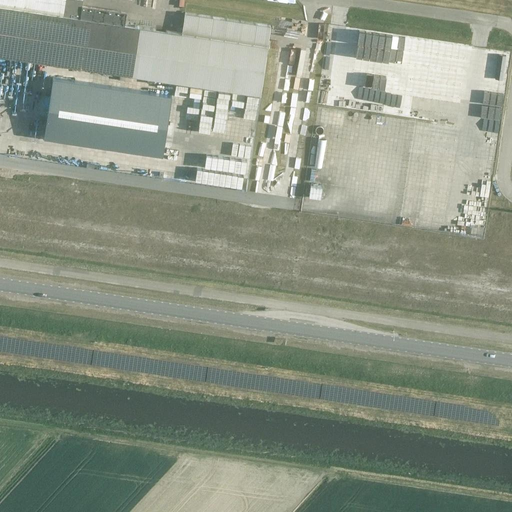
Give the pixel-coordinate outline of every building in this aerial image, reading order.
[(182,33),(124,24),(126,11),(83,5),(83,1),(83,0),(0,0),(0,55),(133,75),(261,94),(271,26),(185,13),(182,33)] [(53,77),(44,137),(162,155),(171,95),(53,77)] [(322,100),(327,101),(331,82),(325,81),(322,100)] [(331,120),(333,109),(321,107),(319,119),(331,120)] [(343,119),(344,111),(335,110),(335,118),(343,119)] [(346,130),(358,132),(361,114),(349,111),(346,130)] [(394,137),(390,179),(402,180),(406,138),(394,137)] [(323,182),(324,171),(312,171),(312,181),(323,182)] [(336,185),(346,186),(348,175),(338,174),(336,185)] [(352,176),(351,187),(361,188),(361,177),(352,176)] [(312,197),(324,198),(324,186),(312,185),(312,197)]
